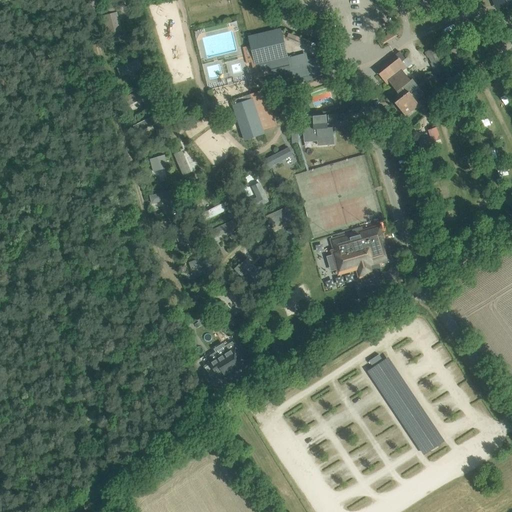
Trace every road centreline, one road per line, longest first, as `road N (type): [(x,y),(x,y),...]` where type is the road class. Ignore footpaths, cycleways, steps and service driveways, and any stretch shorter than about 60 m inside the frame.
road 1 (unclassified): [(59,511),(423,288),(511,414)]
road 2 (track): [(511,147),(480,73),(507,47)]
